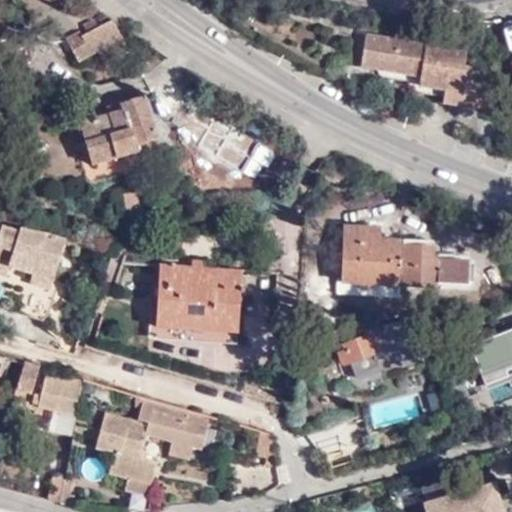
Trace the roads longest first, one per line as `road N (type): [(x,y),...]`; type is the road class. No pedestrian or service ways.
road 1 (secondary): [(150,0),(309,107),(511,200)]
road 2 (residential): [(0,345),(277,427),(291,446),(303,493)]
road 3 (residential): [(303,493),(511,437)]
road 4 (residential): [(179,511),(303,493)]
